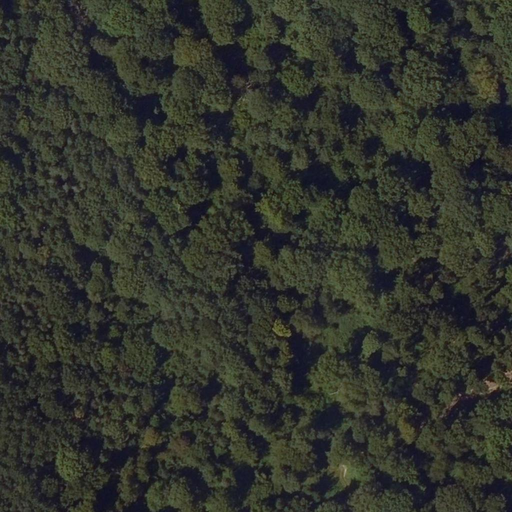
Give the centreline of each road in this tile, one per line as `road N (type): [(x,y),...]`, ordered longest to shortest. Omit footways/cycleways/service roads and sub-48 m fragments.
road 1 (track): [(239,511),(511,382)]
road 2 (track): [(21,60),(182,0)]
